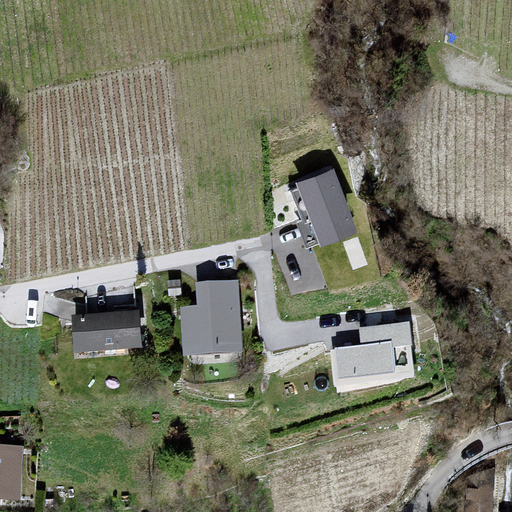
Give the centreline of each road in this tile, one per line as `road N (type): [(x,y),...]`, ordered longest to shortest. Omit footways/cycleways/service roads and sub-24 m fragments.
road 1 (residential): [(0,299),(244,254)]
road 2 (unclassified): [(511,440),(467,461),(417,511)]
